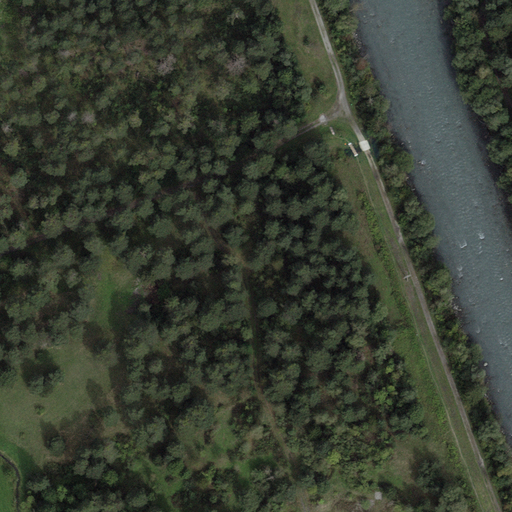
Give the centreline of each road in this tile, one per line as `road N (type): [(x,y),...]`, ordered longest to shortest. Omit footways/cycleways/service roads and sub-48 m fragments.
road 1 (track): [(503,511),(315,0)]
road 2 (track): [(348,95),(0,240)]
